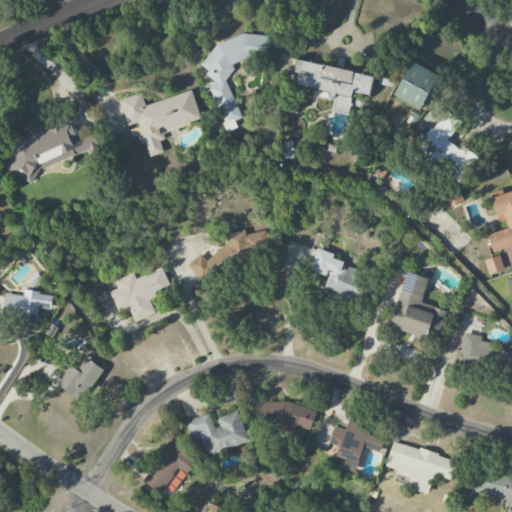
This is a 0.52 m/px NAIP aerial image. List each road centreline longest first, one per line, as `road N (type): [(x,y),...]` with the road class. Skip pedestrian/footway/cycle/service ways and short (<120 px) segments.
road 1 (residential): [(0,46),(104,0),(470,6),(511,42)]
road 2 (residential): [(75,511),(151,404),(233,363),(293,365),(511,439)]
road 3 (residential): [(119,511),(0,430)]
